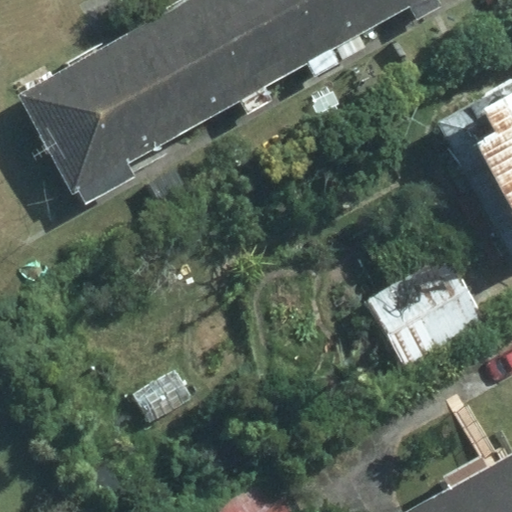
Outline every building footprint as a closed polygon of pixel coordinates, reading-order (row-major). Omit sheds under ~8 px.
[(172,148),(277,87),(226,0),(200,0),(114,50),(172,148)] [(226,0),(277,87),(382,26),(367,0),(226,0)] [(367,0),(382,26),(427,0),(367,0)] [(66,209),(172,148),(114,50),(9,111),(66,209)] [(511,266),(511,83),(422,136),(502,273),(511,266)] [(469,338),(432,270),(357,312),(395,379),(469,338)] [(511,511),(511,450),(399,511),(511,511)]
